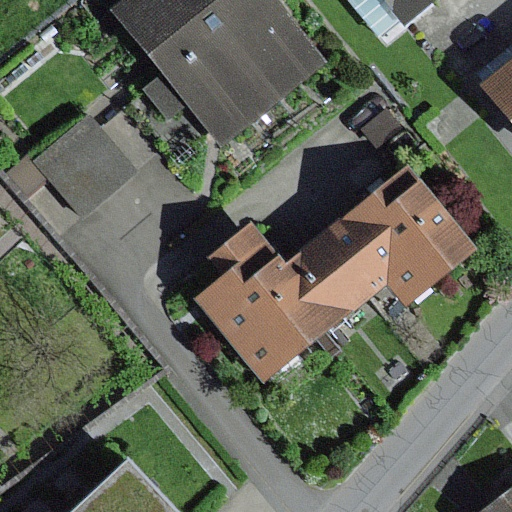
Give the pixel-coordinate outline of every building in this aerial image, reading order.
[(265,0),(132,0),(112,17),(222,150),(322,67),(265,0)] [(376,0),(402,31),(440,0),(376,0)] [(511,62),(475,92),(511,138),(511,62)] [(88,121),(32,168),(79,223),(135,176),(88,121)] [(153,248),(195,192),(150,160),(109,216),(153,248)] [(400,170),(334,224),(388,289),(405,310),(470,256),(400,170)] [(334,224),(278,270),(331,335),(388,289),(334,224)] [(278,270),(245,230),(201,265),(217,285),(193,304),(262,391),(331,335),(278,270)] [(156,511),(119,470),(73,511),(156,511)] [(511,511),(511,491),(486,511),(511,511)]
